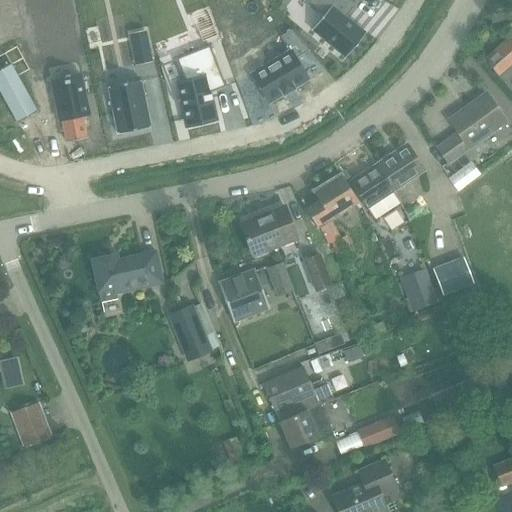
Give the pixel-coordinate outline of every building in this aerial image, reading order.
[(345,58),(365,34),(345,17),(355,5),(349,0),(304,0),(323,15),(311,30),(345,58)] [(289,52),(251,74),(268,103),(307,80),(295,59),(309,51),(292,30),(280,37),(289,52)] [(511,35),(484,60),(497,75),(511,92),(511,35)] [(209,46),(174,59),(183,82),(176,83),(185,124),(215,117),(209,93),(225,87),(209,46)] [(148,50),(134,53),(136,66),(151,62),(148,50)] [(11,65),(0,70),(0,93),(16,122),(36,111),(11,65)] [(140,80),(107,88),(117,134),(150,127),(140,80)] [(83,89),(53,95),(61,133),(63,133),(68,155),(88,151),(83,129),(91,127),(83,89)] [(457,134),(437,148),(449,165),(507,123),(486,94),(448,121),(457,134)] [(407,145),(373,167),(389,193),(392,192),(424,170),(407,145)] [(350,183),(361,200),(375,220),(400,203),(392,192),(389,193),(373,167),(350,183)] [(303,207),(314,226),(351,203),(356,211),(361,208),(356,200),(340,174),(312,191),(317,199),(303,207)] [(296,238),(291,226),(284,207),(240,224),(251,255),(296,238)] [(426,216),(410,222),(415,234),(431,227),(426,216)] [(333,242),(340,264),(353,260),(345,236),(337,238),(332,223),(324,226),(330,244),(333,242)] [(115,294),(134,289),(162,283),(155,252),(110,262),(108,257),(91,261),(98,292),(114,288),(115,294)] [(303,260),(315,293),(332,286),(319,254),(303,260)] [(462,258),(432,269),(443,295),(472,284),(462,258)] [(282,263),(266,269),(275,291),(290,285),(282,263)] [(233,322),(251,315),(268,309),(253,270),(218,283),(233,322)] [(402,285),(412,312),(438,303),(427,276),(402,285)] [(188,362),(211,352),(191,306),(168,316),(188,362)] [(382,322),(370,326),(374,337),(386,333),(382,322)] [(326,340),(315,344),(319,354),(329,350),(326,340)] [(327,354),(310,361),(314,372),(332,365),(327,354)] [(262,384),(276,417),(331,394),(327,385),(319,382),(310,386),(302,367),(262,384)] [(331,432),(320,405),(333,400),(331,394),(276,417),(290,450),(318,438),(318,437),(331,432)] [(37,405),(12,415),(24,445),(49,435),(37,405)] [(357,432),(364,448),(398,434),(391,417),(357,432)] [(235,439),(222,443),(229,464),(242,460),(235,439)] [(334,458),(340,471),(363,461),(357,448),(334,458)] [(511,482),(511,457),(491,466),(500,488),(511,482)] [(339,511),(338,511),(386,511),(379,494),(395,487),(384,461),(358,472),(363,484),(335,496),(341,511),(339,511)]
